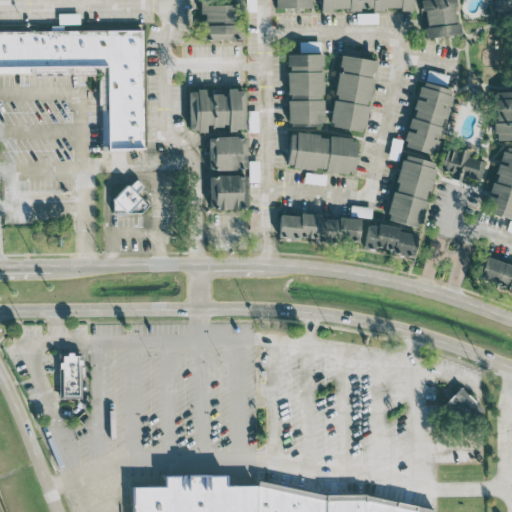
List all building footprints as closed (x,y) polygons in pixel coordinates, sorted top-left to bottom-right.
[(311,8),(310,0),(274,0),(275,8),(311,8)] [(319,0),(320,12),(330,11),(330,10),(411,8),(410,0),(319,0)] [(421,0),(422,36),(460,36),(460,23),(452,23),(452,0),(421,0)] [(511,0),(494,0),(495,14),(511,13),(511,0)] [(233,5),(199,4),(199,14),(205,14),(204,25),(201,25),(201,39),(232,40),(233,5)] [(377,13),(356,13),(356,24),(377,24),(377,13)] [(141,29),(0,29),(0,71),(99,71),(100,148),(142,147),(141,29)] [(322,54),(286,54),(287,125),(323,125),(322,54)] [(374,60),(339,55),(329,126),(364,131),(374,60)] [(402,146),(434,155),(438,139),(438,138),(443,117),(445,117),(452,89),(420,81),(408,129),(406,129),(402,146)] [(244,89),(226,89),(226,94),(204,95),(204,90),(188,90),(188,131),(205,131),(205,125),(227,125),(227,130),(244,130),(244,89)] [(495,140),(511,139),(511,91),(493,92),(495,140)] [(289,132),(286,167),(353,173),(356,138),(289,132)] [(208,137),(208,170),(246,169),(245,136),(208,137)] [(489,212),(511,218),(511,148),(503,146),(491,191),(494,193),(489,212)] [(485,161),(468,157),(469,151),(454,147),(453,151),(444,149),(438,169),(480,181),(485,161)] [(386,220),(420,228),(435,162),(401,154),(386,220)] [(246,175),(208,176),(209,209),(246,208),(246,175)] [(113,199),(134,219),(148,205),(135,194),(142,186),(134,178),(113,199)] [(359,218),(279,213),(278,237),(315,239),(315,240),(358,242),(359,218)] [(367,224),(363,247),(413,256),(417,232),(376,225),(376,226),(367,224)] [(511,290),(511,265),(484,256),(477,278),(511,290)] [(59,398),(81,398),(80,354),(58,354),(59,398)] [(482,407),(458,388),(442,407),(466,426),(482,407)]
